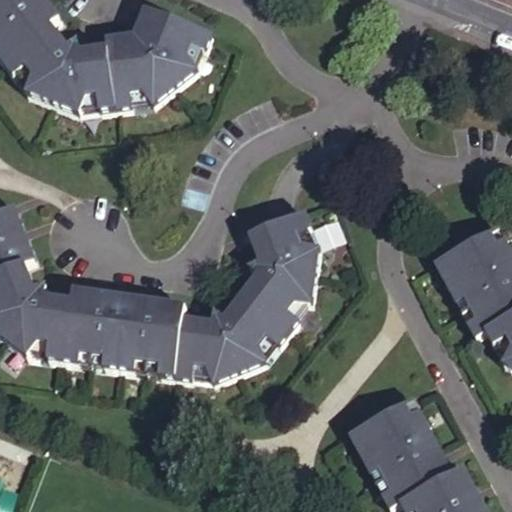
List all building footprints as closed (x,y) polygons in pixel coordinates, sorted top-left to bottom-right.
[(0,0),(0,43),(3,46),(0,48),(0,63),(11,78),(24,70),(35,81),(27,98),(79,113),(82,109),(86,98),(99,96),(101,109),(100,111),(137,108),(132,95),(146,92),(158,107),(200,73),(198,70),(188,61),(194,50),(206,55),(208,56),(213,43),(145,17),(133,42),(109,47),(111,57),(85,62),(82,48),(72,56),(55,34),(65,27),(43,0),(0,0)] [(198,70),(206,55),(194,50),(188,61),(198,70)] [(11,78),(27,98),(35,81),(24,70),(11,78)] [(137,108),(158,107),(146,92),(132,95),(137,108)] [(82,109),(101,109),(99,96),(86,98),(82,109)] [(0,220),(0,307),(2,312),(0,313),(0,335),(32,362),(35,358),(42,347),(58,349),(56,362),(54,365),(86,371),(88,360),(114,365),(112,376),(140,381),(142,370),(154,372),(167,374),(165,385),(197,391),(198,389),(200,377),(214,379),(219,392),(219,395),(271,376),(270,372),(264,360),(274,349),(284,357),(286,359),(303,340),(300,338),(290,330),(299,318),(316,320),(318,320),(327,267),(324,267),(310,265),(305,250),(317,246),(320,245),(316,230),(287,240),(258,250),(266,276),(256,280),(265,289),(228,331),(220,324),(217,336),(192,332),(195,318),(81,298),(80,312),(52,306),(56,292),(43,297),(32,272),(46,266),(23,211),(0,220)] [(504,229),(495,233),(500,247),(510,242),(504,229)] [(495,233),(439,261),(459,301),(467,297),(479,319),(469,324),(476,338),(487,332),(495,347),(497,346),(507,340),(511,348),(511,359),(507,365),(504,368),(511,373),(511,245),(510,242),(500,247),(495,233)] [(324,267),(317,246),(305,250),(310,265),(324,267)] [(459,301),(469,324),(479,319),(467,297),(459,301)] [(300,338),(316,320),(299,318),(290,330),(300,338)] [(497,346),(507,365),(511,359),(511,348),(507,340),(497,346)] [(35,358),(56,362),(58,349),(42,347),(35,358)] [(270,372),(284,357),(274,349),(264,360),(270,372)] [(86,371),(112,376),(114,365),(88,360),(86,371)] [(142,370),(140,381),(152,383),(154,372),(142,370)] [(167,374),(154,372),(152,383),(165,385),(167,374)] [(198,389),(219,392),(214,379),(200,377),(198,389)] [(434,409),(424,414),(432,428),(442,424),(434,409)] [(424,414),(368,443),(388,482),(399,477),(410,500),(400,505),(403,511),(500,511),(485,482),(474,487),(442,424),(432,428),(424,414)] [(388,482),(400,505),(410,500),(399,477),(388,482)]
